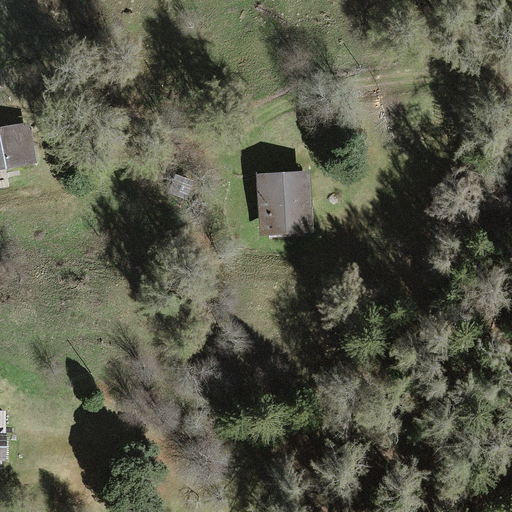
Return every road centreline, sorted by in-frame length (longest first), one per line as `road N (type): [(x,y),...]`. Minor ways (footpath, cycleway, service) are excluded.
road 1 (track): [(511,228),(399,321),(299,511)]
road 2 (track): [(477,61),(329,83),(203,136),(135,132)]
